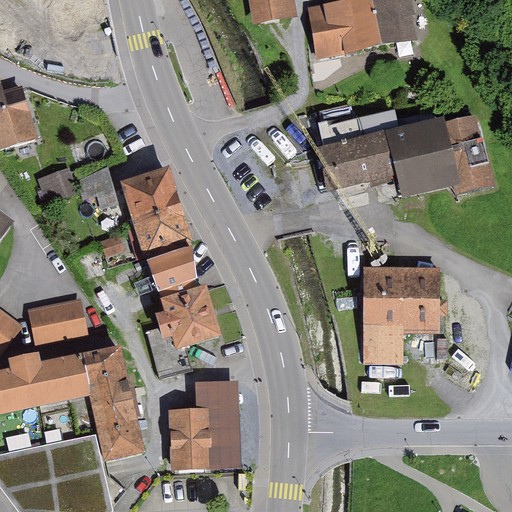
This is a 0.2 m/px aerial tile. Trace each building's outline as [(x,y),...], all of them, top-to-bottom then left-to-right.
[(99,16),(94,0),(0,0),(0,29),(26,22),(30,36),(99,16)] [(293,18),(289,0),(252,0),(257,24),(293,18)] [(412,0),(351,0),(311,9),(322,59),(413,39),(408,18),(416,16),(412,0)] [(0,150),(37,139),(21,87),(4,93),(1,83),(0,83),(0,150)] [(322,146),(316,147),(327,194),(393,178),(399,202),(459,188),(444,124),(442,119),(399,129),(394,110),(359,119),(357,115),(317,124),(322,146)] [(476,116),(444,124),(459,188),(460,194),(493,186),(476,116)] [(107,166),(78,182),(84,201),(98,197),(101,210),(119,205),(107,166)] [(121,182),(135,227),(181,212),(167,168),(121,182)] [(68,169),(38,180),(47,204),(77,193),(68,169)] [(193,246),(181,212),(135,227),(146,261),(193,246)] [(0,240),(12,224),(0,214),(0,240)] [(120,236),(100,242),(105,257),(125,251),(120,236)] [(197,286),(193,246),(146,261),(160,298),(197,286)] [(440,336),(440,276),(368,277),(369,362),(402,362),(402,336),(440,336)] [(222,335),(207,284),(197,286),(160,298),(164,311),(155,314),(160,328),(146,332),(160,380),(191,371),(185,350),(189,348),(188,345),(222,335)] [(84,335),(77,300),(28,311),(35,345),(84,335)] [(0,353),(21,325),(0,309),(0,353)] [(122,343),(83,351),(105,460),(145,452),(122,343)] [(105,460),(83,351),(43,359),(41,349),(5,356),(7,368),(0,368),(0,488),(17,511),(111,511),(127,491),(108,477),(105,460)] [(240,473),(238,388),(200,389),(200,416),(178,417),(179,474),(240,473)]
